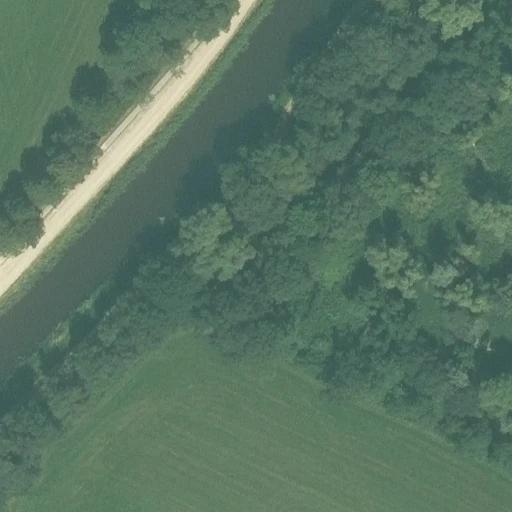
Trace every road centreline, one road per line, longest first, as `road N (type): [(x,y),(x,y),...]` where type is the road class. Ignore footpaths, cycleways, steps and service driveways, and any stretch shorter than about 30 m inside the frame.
road 1 (track): [(0,430),(165,263),(351,0)]
road 2 (track): [(0,280),(247,0)]
